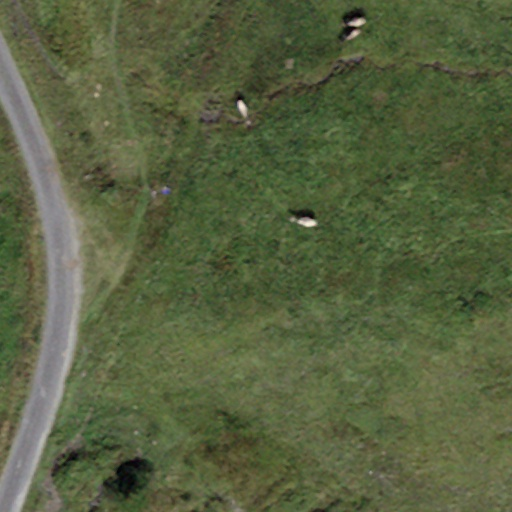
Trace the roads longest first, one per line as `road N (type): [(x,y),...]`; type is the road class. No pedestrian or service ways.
road 1 (unclassified): [(2,511),(53,355),(66,286),(64,219),(0,49)]
road 2 (track): [(66,286),(119,281),(150,230),(146,70),(164,0)]
